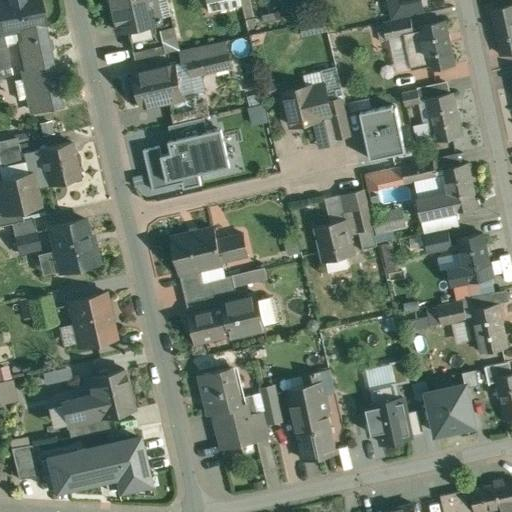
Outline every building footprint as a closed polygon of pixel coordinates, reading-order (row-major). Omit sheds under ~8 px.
[(0,0),(0,25),(2,34),(4,33),(46,24),(40,0),(0,0)] [(155,0),(113,0),(120,32),(129,30),(161,23),(155,0)] [(423,0),(388,0),(392,19),(426,12),(423,0)] [(511,4),(493,9),(502,53),(511,50),(511,4)] [(412,17),(384,23),(388,39),(406,35),(415,33),(415,31),(412,17)] [(446,20),(422,26),(422,30),(415,31),(415,33),(406,35),(413,68),(430,65),(431,69),(455,64),(446,20)] [(161,23),(129,30),(136,60),(168,53),(161,23)] [(46,24),(4,33),(7,46),(22,42),(35,99),(61,94),(46,24)] [(226,41),(182,50),(185,63),(189,62),(188,58),(211,53),(211,56),(229,52),(226,41)] [(7,46),(0,47),(0,76),(13,74),(7,46)] [(229,52),(211,56),(215,71),(232,67),(229,52)] [(211,53),(188,58),(189,62),(192,76),(202,74),(215,71),(211,56),(211,53)] [(202,74),(192,76),(189,62),(185,63),(177,65),(184,96),(195,93),(206,91),(202,74)] [(177,64),(134,74),(134,76),(128,81),(130,88),(138,90),(142,107),(169,101),(185,97),(184,96),(177,65),(177,64)] [(313,85),(284,92),(292,126),(321,119),(320,117),(331,115),(332,114),(329,101),(325,84),(313,87),(313,85)] [(419,90),(404,93),(406,105),(421,102),(419,90)] [(453,92),(428,97),(434,123),(417,127),(420,142),(437,139),(437,140),(462,134),(453,92)] [(195,93),(184,96),(185,97),(169,101),(174,124),(203,117),(208,115),(205,101),(197,103),(195,93)] [(61,94),(35,99),(38,112),(64,106),(61,94)] [(351,134),(342,98),(329,101),(332,114),(331,115),(337,138),(351,134)] [(360,112),(370,158),(404,151),(395,108),(393,108),(392,105),(360,112)] [(168,125),(172,139),(206,131),(203,117),(174,124),(168,125)] [(160,146),(144,149),(153,190),(182,183),(183,189),(201,185),(199,173),(230,165),(222,128),(206,131),(172,139),(168,140),(171,152),(162,155),(160,146)] [(72,141),(41,149),(41,151),(23,155),(24,162),(28,161),(31,174),(34,187),(36,187),(80,176),(72,141)] [(20,143),(0,148),(0,161),(4,180),(31,174),(28,161),(24,162),(23,155),(20,143)] [(457,154),(437,158),(437,159),(434,160),(436,169),(444,168),(459,164),(457,154)] [(434,160),(403,167),(407,182),(437,175),(436,169),(434,160)] [(449,192),(419,199),(423,217),(478,205),(468,162),(459,164),(444,168),(449,192)] [(4,180),(0,180),(0,191),(4,211),(5,213),(22,209),(40,205),(36,187),(34,187),(31,174),(4,180)] [(364,189),(342,194),(346,211),(354,209),(368,206),(364,189)] [(368,206),(354,209),(359,232),(373,228),(368,206)] [(4,211),(0,212),(0,226),(13,223),(24,221),(22,209),(5,213),(4,211)] [(394,211),(375,215),(378,231),(397,227),(394,211)] [(24,221),(13,223),(16,235),(37,230),(34,218),(24,221)] [(86,218),(50,227),(60,270),(100,261),(95,243),(92,243),(86,218)] [(346,219),(316,227),(324,261),(355,254),(346,219)] [(215,227),(172,236),(180,271),(201,267),(223,262),(222,259),(217,238),(215,227)] [(373,228),(359,232),(363,249),(377,245),(373,228)] [(448,231),(426,236),(429,251),(452,245),(448,231)] [(244,232),(217,238),(222,259),(249,253),(244,232)] [(483,232),(459,238),(465,265),(450,268),(453,284),(468,281),(491,276),(493,275),(483,232)] [(395,265),(385,243),(379,246),(390,268),(395,265)] [(201,267),(180,271),(183,286),(204,281),(201,267)] [(204,281),(183,286),(187,302),(237,291),(234,274),(204,281)] [(491,276),(468,281),(472,297),(495,292),(491,276)] [(472,297),(463,298),(464,301),(466,310),(499,303),(509,301),(506,289),(495,292),(472,297)] [(107,292),(69,301),(80,346),(117,337),(117,335),(115,335),(108,311),(111,310),(107,292)] [(256,293),(223,301),(224,306),(190,314),(196,341),(230,333),(231,337),(264,329),(256,293)] [(51,294),(28,300),(35,328),(57,322),(51,294)] [(464,301),(428,308),(432,326),(466,318),(464,311),(466,310),(464,301)] [(466,310),(464,311),(466,318),(468,326),(472,325),(475,338),(481,336),(485,353),(508,347),(499,303),(466,310)] [(405,360),(390,363),(394,381),(395,384),(396,384),(410,381),(405,360)] [(511,368),(511,362),(486,367),(486,370),(489,382),(498,381),(497,377),(511,373),(511,368)] [(239,397),(232,368),(201,375),(210,414),(215,413),(223,448),(257,440),(252,415),(258,414),(254,394),(239,397)] [(125,369),(90,377),(94,394),(63,401),(68,425),(108,416),(135,409),(125,369)] [(330,369),(305,375),(307,387),(310,397),(314,414),(329,411),(325,394),(336,392),(330,369)] [(476,370),(462,372),(465,384),(466,384),(467,388),(479,385),(476,370)] [(511,373),(497,377),(498,381),(507,420),(511,418),(511,373)] [(427,392),(428,392),(426,380),(412,383),(416,399),(428,397),(427,392)] [(394,381),(370,387),(383,441),(412,435),(412,434),(407,411),(403,395),(399,396),(396,384),(395,384),(394,381)] [(467,388),(466,384),(465,384),(428,392),(427,392),(428,397),(436,433),(460,428),(460,426),(475,423),(467,388)] [(283,420),(275,386),(261,389),(269,423),(283,420)] [(307,387),(289,391),(305,459),(338,452),(329,411),(314,414),(310,397),(307,387)] [(419,409),(407,411),(412,434),(424,431),(419,409)] [(258,414),(252,415),(257,440),(271,437),(265,412),(258,414)] [(108,416),(68,425),(71,438),(104,432),(111,431),(108,416)] [(111,431),(104,432),(107,444),(124,440),(125,443),(142,439),(138,426),(111,431)] [(107,444),(85,450),(85,448),(52,455),(53,456),(62,454),(64,462),(59,463),(61,467),(65,466),(70,488),(132,474),(125,443),(124,440),(107,444)] [(32,444),(12,449),(19,479),(38,475),(32,444)] [(511,479),(472,488),(473,490),(459,493),(462,511),(481,511),(506,507),(511,505),(511,479)] [(458,492),(442,495),(443,497),(443,498),(445,511),(462,511),(459,493),(458,492)]
